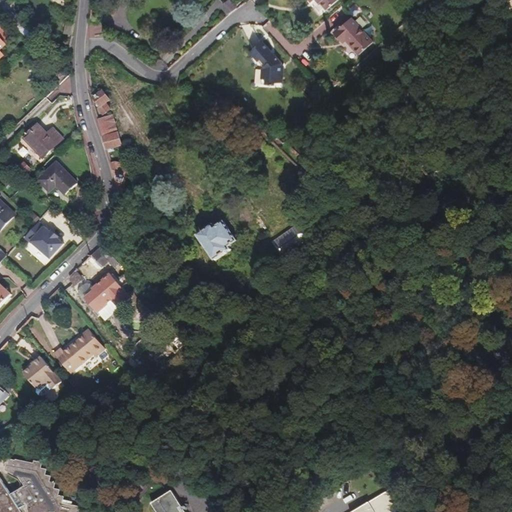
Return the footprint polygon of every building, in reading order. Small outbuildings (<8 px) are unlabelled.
[(227,17),(230,14),(238,8),(231,0),(224,6),(227,11),(224,13),(227,17)] [(319,0),(328,10),(339,0),(319,0)] [(374,42),(352,18),(337,31),(346,40),(346,39),(348,38),(351,41),(349,43),(360,55),(374,42)] [(0,59),(3,57),(0,52),(0,50),(7,45),(6,43),(11,39),(1,28),(0,28),(0,59)] [(346,40),(337,31),(335,33),(343,42),(346,40)] [(271,51),(263,41),(251,52),(259,61),(262,59),(267,65),(263,68),(264,69),(263,84),(276,85),(276,82),(283,83),(284,70),(281,70),(282,63),(276,56),(275,57),(270,52),(271,51)] [(110,100),(103,91),(98,96),(96,93),(93,95),(93,97),(99,104),(97,106),(104,115),(111,110),(106,103),(110,100)] [(119,131),(113,115),(98,119),(103,136),(119,131)] [(44,159),(64,139),(54,129),(48,134),(39,125),(30,133),(29,132),(26,135),(27,136),(25,139),(44,159)] [(123,145),(119,131),(103,136),(108,150),(123,145)] [(432,180),(443,170),(433,158),(422,168),(432,180)] [(24,174),(31,168),(25,163),(19,168),(24,174)] [(57,186),(67,195),(78,184),(57,163),(39,181),(50,192),(57,186)] [(116,180),(120,192),(127,190),(125,183),(127,177),(132,172),(124,164),(116,163),(112,164),(116,180)] [(0,231),(16,215),(0,200),(0,231)] [(233,237),(222,216),(213,221),(212,218),(195,227),(196,230),(195,230),(194,233),(196,238),(199,239),(201,238),(208,254),(225,245),(224,242),(233,237)] [(51,232),(39,222),(37,224),(26,237),(52,259),(65,244),(59,239),(60,237),(53,231),(51,232)] [(283,258),(307,243),(296,226),(272,241),(283,258)] [(107,242),(104,245),(110,252),(116,246),(110,239),(107,242)] [(110,252),(104,245),(93,256),(103,267),(109,262),(114,267),(119,262),(119,261),(113,255),(110,252)] [(315,266),(329,256),(323,249),(310,258),(315,266)] [(86,297),(99,313),(114,300),(117,304),(128,294),(125,291),(127,290),(114,274),(96,288),(94,286),(91,286),(84,291),(84,295),(86,297)] [(0,284),(0,308),(12,296),(0,284)] [(97,357),(106,349),(89,330),(82,336),(83,337),(84,338),(80,341),(79,341),(65,353),(62,349),(56,355),(72,374),(95,355),(97,357)] [(23,339),(18,343),(27,352),(31,348),(23,339)] [(54,389),(62,383),(42,357),(33,365),(34,366),(24,373),(34,385),(34,384),(35,385),(34,385),(34,389),(40,396),(43,396),(53,388),(54,389)] [(0,385),(0,403),(9,394),(0,385)] [(14,423),(24,415),(18,406),(13,399),(2,406),(14,423)] [(13,499),(0,479),(0,511),(76,511),(76,506),(62,498),(62,492),(57,491),(58,484),(53,484),(54,479),(49,478),(49,472),(44,472),(45,465),(39,465),(40,459),(33,458),(33,463),(8,460),(6,473),(22,480),(28,489),(13,499)] [(397,511),(406,507),(394,488),(354,511),(397,511)] [(183,511),(171,493),(152,505),(155,511),(183,511)]
